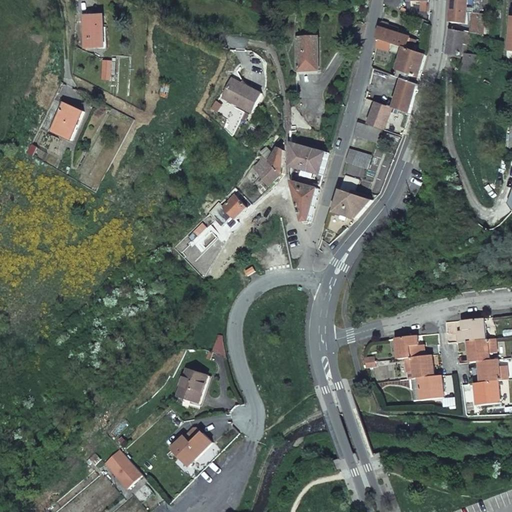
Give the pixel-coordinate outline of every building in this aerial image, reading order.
[(402,10),(403,0),(386,0),(385,4),(402,10)] [(482,14),(483,0),(453,0),(452,17),(451,29),(469,32),(478,33),(483,37),(486,14),(482,14)] [(104,20),(84,19),(83,51),(103,52),(104,20)] [(399,30),(381,25),(379,31),(378,40),(401,47),(406,48),(407,49),(413,51),(416,40),(410,38),(398,34),(399,30)] [(468,38),(469,32),(451,29),(450,38),(447,55),(450,55),(460,57),(463,37),(468,38)] [(300,71),(321,70),(320,37),(318,37),(318,32),(310,32),(309,37),(299,37),(300,71)] [(401,47),(378,40),(375,51),(386,55),(400,53),(401,47)] [(425,60),(427,55),(413,51),(407,49),(406,48),(399,70),(397,77),(404,79),(410,81),(411,78),(420,80),(425,60)] [(462,73),(475,76),(477,56),(465,54),(462,73)] [(111,64),(101,64),(100,82),(109,83),(111,64)] [(415,97),(418,84),(410,81),(404,79),(402,86),(399,99),(396,109),(410,114),(415,97)] [(241,93),(242,89),(227,83),(226,86),(241,93)] [(259,96),(242,89),(241,93),(226,86),(218,105),(250,117),(259,96)] [(390,107),(379,103),(370,125),(384,130),(393,108),(390,107)] [(83,116),(62,105),(49,136),(71,146),(83,116)] [(301,128),(300,106),(291,107),(292,128),(301,128)] [(381,130),(365,125),(361,137),(376,142),(381,130)] [(296,132),(290,132),(290,157),(290,166),(322,174),(328,153),(295,144),(296,132)] [(267,146),(262,153),(270,158),(275,151),(267,146)] [(264,154),(258,160),(253,165),(272,185),(284,174),(285,173),(285,150),(279,148),(271,162),(264,154)] [(25,150),(21,160),(27,163),(32,154),(25,150)] [(370,156),(357,152),(353,165),(365,169),(370,156)] [(299,172),(290,170),(291,181),(297,200),(304,222),(311,221),(319,188),(298,182),(299,172)] [(335,212),(358,220),(368,208),(374,201),(354,194),(357,186),(359,180),(345,176),(344,181),(335,212)] [(249,208),(234,193),(222,205),(236,220),(249,208)] [(223,215),(218,211),(213,216),(218,220),(223,215)] [(218,224),(211,218),(206,223),(213,230),(218,224)] [(202,237),(210,228),(204,222),(186,241),(195,249),(204,238),(202,237)] [(221,233),(229,238),(232,234),(236,229),(230,225),(221,233)] [(252,265),(244,270),(247,276),(255,271),(252,265)] [(489,340),(487,319),(465,322),(466,331),(466,335),(461,336),(462,344),(468,343),(471,343),(489,340)] [(401,339),(399,340),(401,361),(408,360),(428,357),(427,350),(422,351),(421,347),(421,337),(401,339)] [(498,339),(489,340),(471,343),(472,354),(473,363),(482,362),(493,361),(492,354),(499,353),(498,339)] [(438,377),(435,357),(428,357),(408,360),(410,374),(417,373),(418,380),(438,377)] [(482,362),(484,384),(502,382),(511,381),(509,366),(502,367),(502,360),(493,361),(482,362)] [(187,369),(179,396),(200,403),(209,376),(187,369)] [(448,399),(445,377),(438,377),(418,380),(415,380),(418,403),(448,399)] [(484,384),(478,384),(481,408),(504,405),(502,382),(484,384)] [(186,437),(174,448),(191,466),(213,444),(203,434),(197,428),(195,428),(186,437)] [(127,487),(142,473),(118,448),(103,461),(127,487)]
